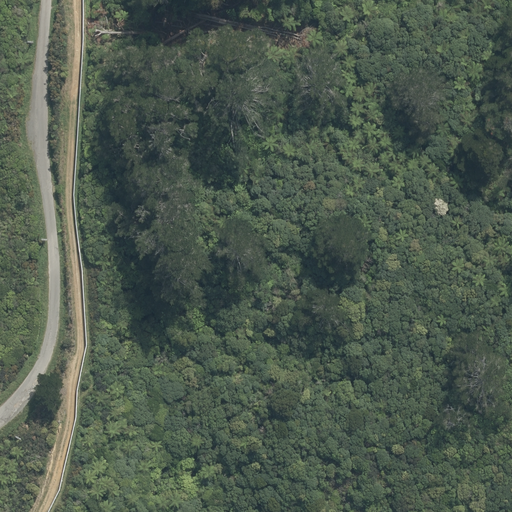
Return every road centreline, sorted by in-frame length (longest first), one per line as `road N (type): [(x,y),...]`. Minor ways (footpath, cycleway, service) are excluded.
road 1 (unclassified): [(0,415),(40,372),(55,307),(43,72),(50,0)]
road 2 (track): [(511,202),(493,140),(494,87),(511,24)]
